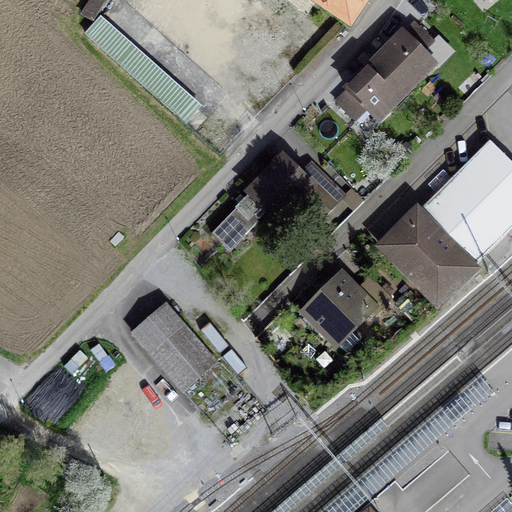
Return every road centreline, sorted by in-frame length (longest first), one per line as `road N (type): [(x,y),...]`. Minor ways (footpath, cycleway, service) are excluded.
road 1 (residential): [(389,0),(351,55),(0,409)]
road 2 (unknown): [(20,387),(69,438),(136,470),(171,473),(216,459),(220,395),(165,307),(131,271)]
road 3 (residential): [(511,76),(252,336)]
